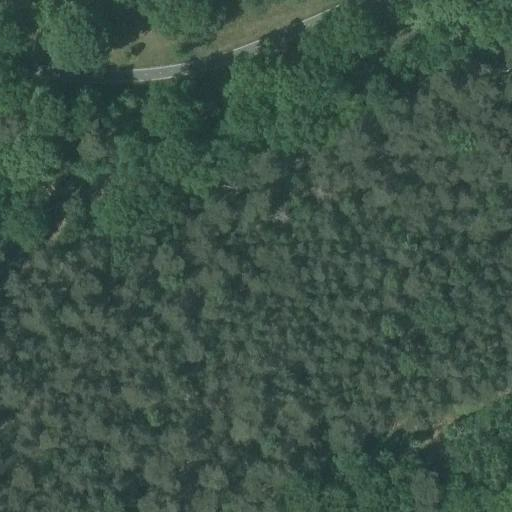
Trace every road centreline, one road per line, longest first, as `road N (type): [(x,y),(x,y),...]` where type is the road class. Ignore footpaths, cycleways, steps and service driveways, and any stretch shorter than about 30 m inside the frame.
road 1 (track): [(0,439),(511,173)]
road 2 (track): [(0,205),(446,140),(511,139)]
